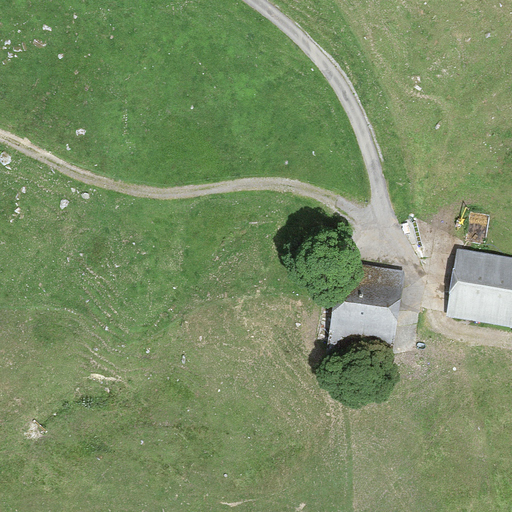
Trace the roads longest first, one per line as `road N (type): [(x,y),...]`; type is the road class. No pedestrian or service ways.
road 1 (track): [(511,345),(435,325),(415,264),(346,204),(296,186),(164,195),(99,180),(0,140)]
road 2 (track): [(250,0),(308,38),(347,90),(371,143),(400,251)]
